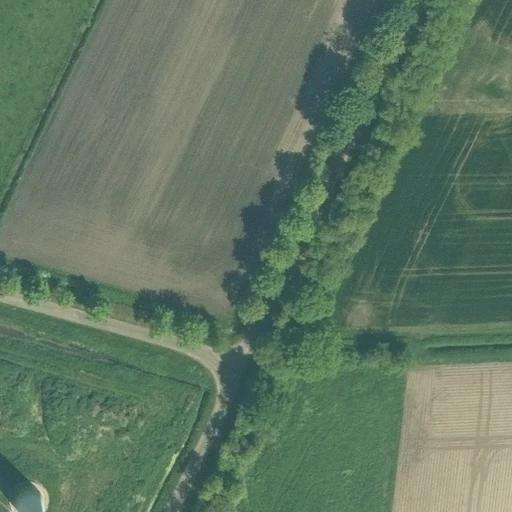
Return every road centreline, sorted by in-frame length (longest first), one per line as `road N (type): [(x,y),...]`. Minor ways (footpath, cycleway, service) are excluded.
road 1 (track): [(227,355),(260,332),(414,0)]
road 2 (unclassified): [(0,292),(227,355),(158,511)]
